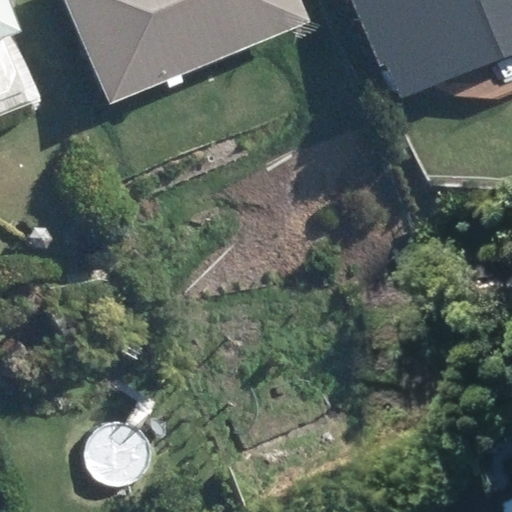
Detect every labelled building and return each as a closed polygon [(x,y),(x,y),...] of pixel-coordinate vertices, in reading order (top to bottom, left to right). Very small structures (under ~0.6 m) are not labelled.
[(0,0),(0,39),(16,34),(3,0),(0,0)] [(288,0),(56,0),(100,108),(300,27),(288,0)] [(511,48),(511,0),(341,0),(370,71),(410,56),(422,84),(511,48)] [(439,115),(398,130),(409,158),(449,144),(439,115)] [(369,145),(332,157),(341,186),(379,175),(369,145)] [(169,226),(159,197),(134,206),(145,235),(169,226)] [(511,511),(511,489),(501,493),(506,511),(511,511)]
